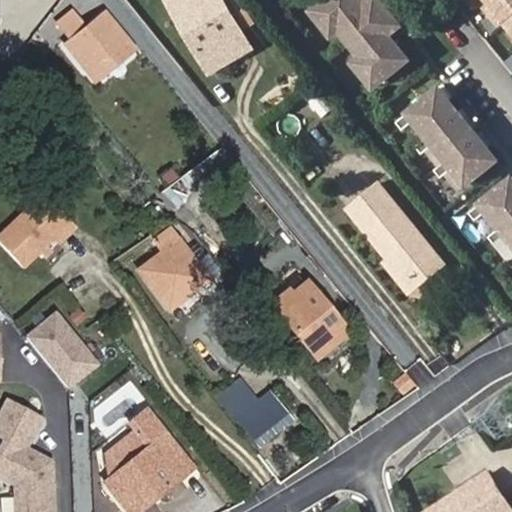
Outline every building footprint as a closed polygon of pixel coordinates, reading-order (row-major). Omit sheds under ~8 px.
[(171,0),(212,67),(247,45),(220,0),(171,0)] [(321,0),(314,6),(326,21),(319,27),(326,36),(334,29),(357,58),(349,64),(356,72),(364,66),(376,81),(402,60),(389,44),(383,36),(387,33),(395,27),(373,0),(365,0),(362,3),(359,5),(355,0),(321,0)] [(511,0),(483,0),(511,37),(511,0)] [(326,21),(314,6),(307,12),(319,27),(326,21)] [(85,72),(122,41),(117,35),(98,10),(61,41),(81,66),(85,72)] [(393,41),(387,33),(383,36),(389,44),(393,41)] [(85,72),(92,80),(129,49),(122,41),(85,72)] [(368,87),(376,81),(364,66),(356,72),(368,87)] [(492,161),(435,87),(392,121),(397,128),(408,120),(422,137),(412,145),(417,152),(427,144),(440,161),(430,169),(436,176),(448,167),(461,185),(492,161)] [(304,105),(325,114),(332,97),(311,88),(304,105)] [(511,182),(509,179),(466,213),(471,220),(482,211),(496,229),(486,237),(491,244),(501,236),(511,250),(511,254),(504,261),(510,268),(511,266),(511,182)] [(342,205),(404,279),(435,254),(373,180),(342,205)] [(16,243),(29,259),(42,248),(48,255),(56,248),(51,241),(76,220),(52,193),(4,233),(14,245),(16,243)] [(51,241),(56,248),(81,226),(76,220),(51,241)] [(206,280),(188,256),(168,230),(153,241),(161,253),(139,270),(167,308),(206,280)] [(27,261),(29,259),(16,243),(14,245),(27,261)] [(347,329),(306,279),(290,292),(288,289),(272,301),(312,349),(327,338),(330,341),(347,329)] [(86,337),(75,326),(82,319),(56,292),(19,327),(55,365),(86,337)] [(406,398),(419,389),(407,372),(394,382),(406,398)] [(217,395),(257,447),(278,429),(258,403),(238,378),(217,395)] [(0,418),(0,439),(2,440),(0,444),(0,482),(14,489),(20,491),(19,511),(53,511),(53,493),(45,491),(46,485),(53,485),(52,464),(26,451),(40,421),(7,405),(0,418)] [(179,444),(147,405),(132,417),(139,426),(153,442),(107,479),(103,482),(126,510),(153,489),(157,494),(180,476),(169,462),(163,456),(179,444)] [(153,442),(139,426),(105,452),(107,479),(153,442)] [(169,462),(184,450),(179,444),(163,456),(169,462)] [(429,511),(511,511),(511,501),(490,469),(429,511)] [(135,511),(157,494),(153,489),(126,510),(127,511),(135,511)]
